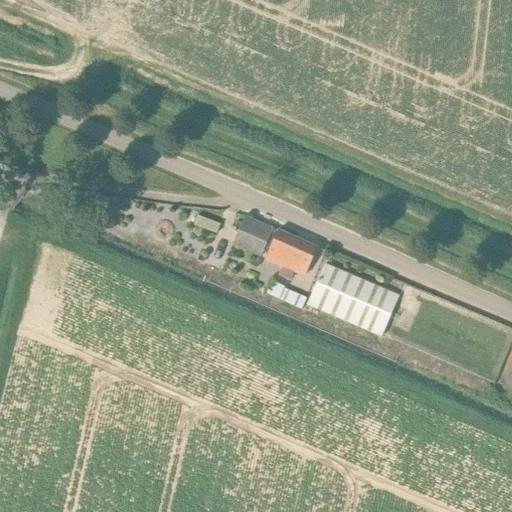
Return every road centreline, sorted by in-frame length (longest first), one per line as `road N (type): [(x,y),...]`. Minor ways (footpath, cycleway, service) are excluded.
road 1 (track): [(0,50),(511,273)]
road 2 (unclassified): [(511,312),(0,90)]
